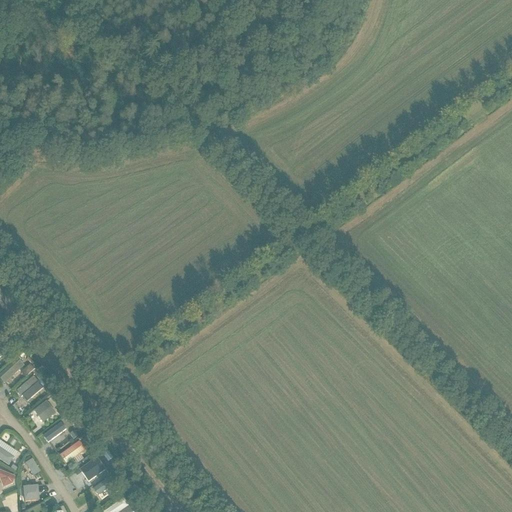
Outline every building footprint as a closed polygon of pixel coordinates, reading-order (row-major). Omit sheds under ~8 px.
[(21,370),(15,363),(8,370),(0,377),(0,381),(4,386),(15,376),(21,370)] [(33,378),(17,391),(22,397),(37,384),(33,378)] [(0,395),(3,399),(11,391),(6,385),(0,390),(0,395)] [(55,414),(46,402),(33,412),(42,423),(55,414)] [(66,429),(62,423),(45,436),(49,442),(66,429)] [(92,448),(97,455),(102,451),(96,444),(92,448)] [(79,445),(61,459),(66,466),(85,452),(79,445)] [(24,449),(17,455),(22,459),(28,454),(24,449)] [(14,460),(0,451),(0,462),(8,468),(14,460)] [(88,484),(105,471),(96,459),(79,471),(88,484)] [(32,460),(25,464),(29,470),(35,466),(32,460)] [(15,479),(0,472),(0,481),(12,487),(15,479)] [(110,477),(94,489),(98,495),(108,488),(112,494),(119,489),(110,477)] [(39,501),(37,487),(22,488),(23,503),(39,501)] [(123,500),(104,511),(121,511),(128,507),(123,500)]
